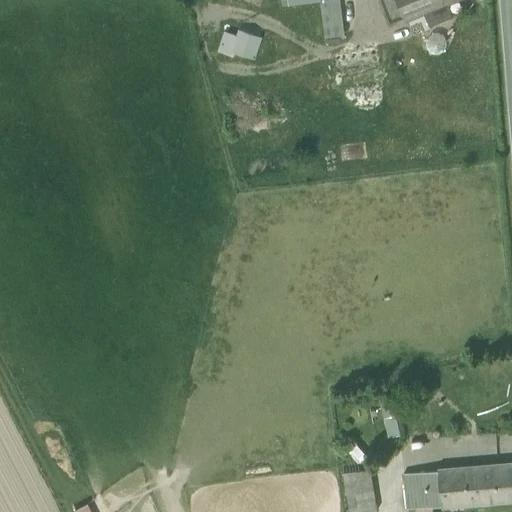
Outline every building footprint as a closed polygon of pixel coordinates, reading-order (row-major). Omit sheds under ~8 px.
[(342,0),(324,0),(328,37),(346,35),(342,0)] [(381,0),(390,22),(425,8),(431,22),(454,12),(449,0),(381,0)] [(260,33),(241,26),(239,33),(227,28),(221,44),(235,49),(236,45),(254,52),(260,33)] [(446,33),(439,29),(432,31),(428,38),(430,45),(437,49),(444,47),(448,40),(446,33)] [(400,392),(385,393),(389,429),(403,427),(400,392)] [(511,458),(440,464),(443,500),(511,493),(511,458)] [(372,463),(345,467),(352,508),(379,505),(372,463)] [(440,464),(422,466),(425,501),(443,500),(440,464)] [(422,466),(405,467),(409,503),(425,501),(422,466)] [(69,505),(72,511),(91,511),(84,497),(69,505)]
